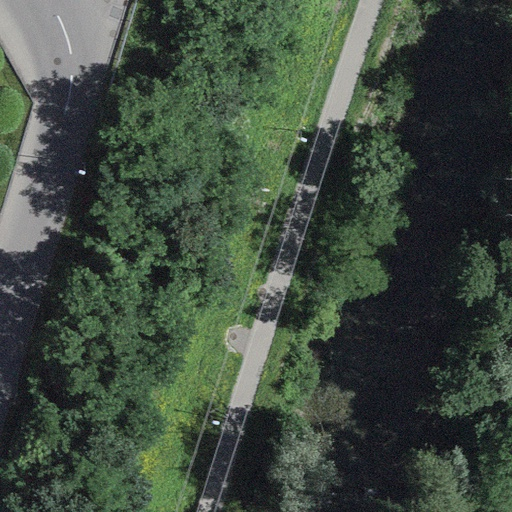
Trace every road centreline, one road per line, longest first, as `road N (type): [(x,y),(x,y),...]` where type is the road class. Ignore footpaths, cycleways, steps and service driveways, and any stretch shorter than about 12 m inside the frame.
road 1 (track): [(208,511),(375,0)]
road 2 (residential): [(0,329),(57,139),(69,63),(45,0)]
